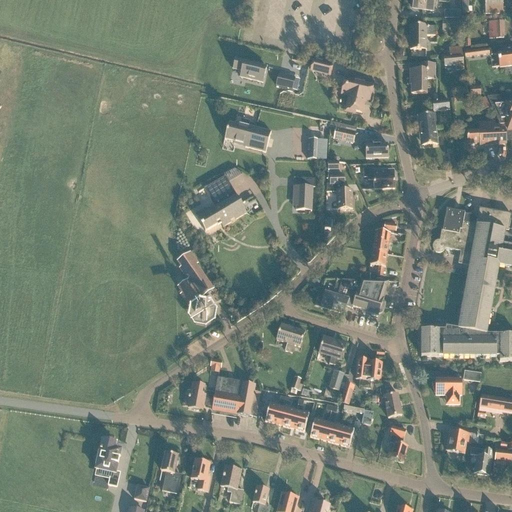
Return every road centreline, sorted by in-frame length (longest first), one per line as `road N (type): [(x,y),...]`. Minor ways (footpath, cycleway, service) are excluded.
road 1 (unclassified): [(428,488),(260,441),(140,422)]
road 2 (tertiary): [(414,196),(390,58),(395,0)]
road 3 (residential): [(140,422),(151,388),(280,305)]
road 4 (residential): [(280,305),(353,229),(415,202)]
road 5 (tertiary): [(428,488),(420,405),(399,344)]
road 6 (tertiary): [(399,344),(415,202)]
road 7 (unclassified): [(0,402),(140,422)]
road 8 (residential): [(399,344),(280,305)]
